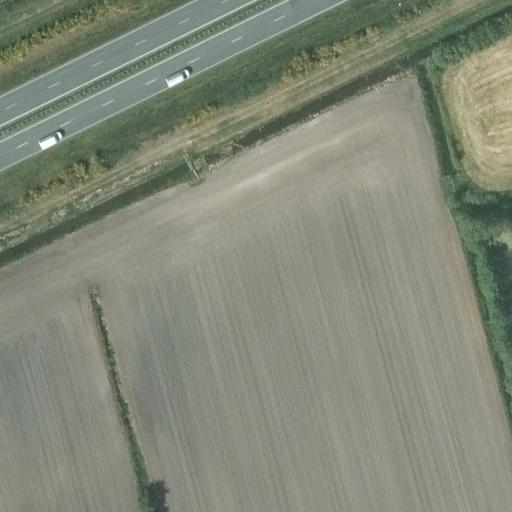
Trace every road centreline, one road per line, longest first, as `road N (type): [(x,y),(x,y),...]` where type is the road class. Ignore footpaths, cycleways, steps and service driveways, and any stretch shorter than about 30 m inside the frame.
road 1 (trunk): [(0,156),(317,0)]
road 2 (trunk): [(228,0),(0,112)]
